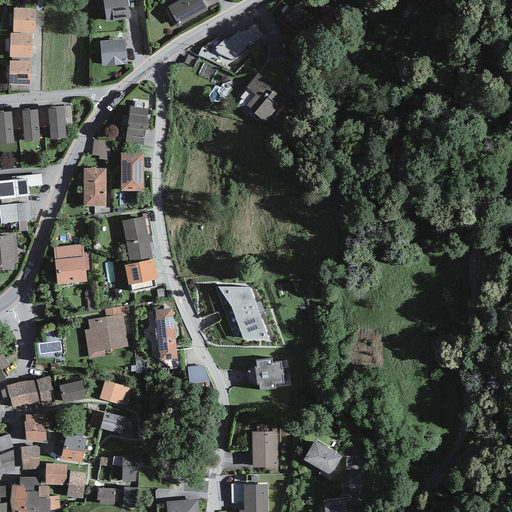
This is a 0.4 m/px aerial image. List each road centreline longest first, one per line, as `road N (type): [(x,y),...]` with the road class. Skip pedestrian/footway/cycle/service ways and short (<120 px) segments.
road 1 (residential): [(212,511),(223,395),(167,263),(157,191),(162,93),(154,63)]
road 2 (residential): [(511,159),(480,227),(462,422),(435,479),(390,511)]
road 3 (tertiary): [(5,302),(27,274),(77,149),(111,101)]
road 4 (tertiary): [(154,63),(260,0)]
